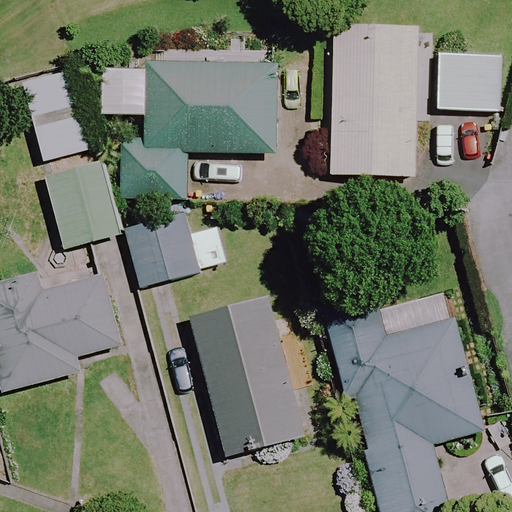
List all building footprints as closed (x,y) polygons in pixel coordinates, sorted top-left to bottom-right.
[(412,32),(330,31),(327,180),(410,181),(412,32)] [(495,60),(434,59),(433,115),(494,116),(495,60)] [(274,159),(275,69),(145,67),(144,141),(119,141),(118,203),(182,204),(183,158),(274,159)] [(88,153),(67,76),(17,90),(38,167),(88,153)] [(115,238),(96,168),(40,184),(59,254),(115,238)] [(188,238),(182,217),(121,234),(138,293),(223,268),(212,231),(188,238)] [(115,350),(95,279),(35,296),(30,278),(0,286),(0,397),(80,376),(75,361),(115,350)] [(473,437),(443,296),(325,321),(344,406),(352,404),(374,511),(440,511),(427,447),(473,437)] [(298,442),(262,305),(184,325),(220,462),(298,442)]
